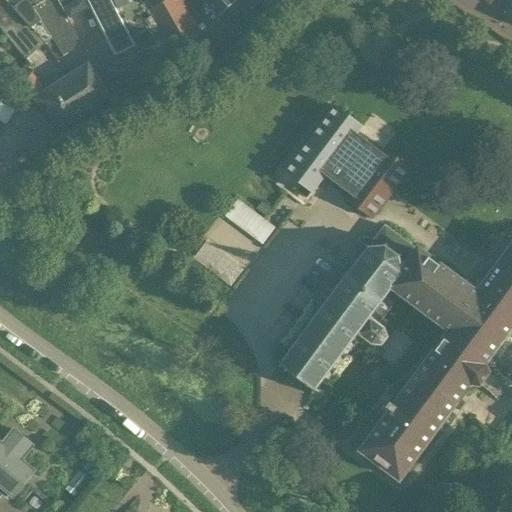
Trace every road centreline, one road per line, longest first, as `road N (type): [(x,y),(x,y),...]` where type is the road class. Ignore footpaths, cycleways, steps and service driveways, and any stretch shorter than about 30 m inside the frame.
road 1 (tertiary): [(0,316),(173,449),(235,511)]
road 2 (residential): [(131,60),(171,67),(218,38),(250,0)]
